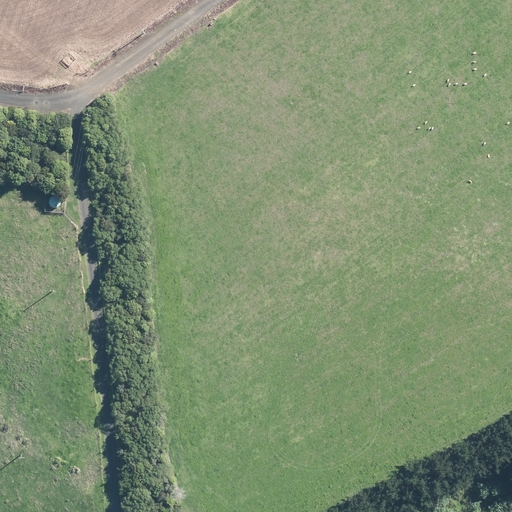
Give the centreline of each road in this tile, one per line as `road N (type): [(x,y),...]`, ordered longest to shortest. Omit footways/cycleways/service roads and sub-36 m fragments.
road 1 (track): [(74,101),(147,367),(163,511)]
road 2 (unclassified): [(209,0),(74,101),(0,96)]
